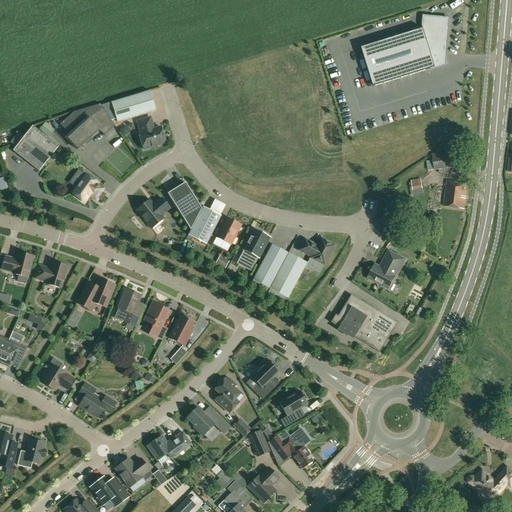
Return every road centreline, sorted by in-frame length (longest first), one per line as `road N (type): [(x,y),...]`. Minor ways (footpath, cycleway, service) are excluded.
road 1 (secondary): [(413,398),(481,240),(506,0)]
road 2 (residential): [(187,152),(219,191),(264,214),(363,226)]
road 3 (residential): [(105,450),(201,378),(248,324)]
road 4 (residential): [(91,250),(248,324)]
road 5 (residential): [(91,250),(121,195),(187,152)]
